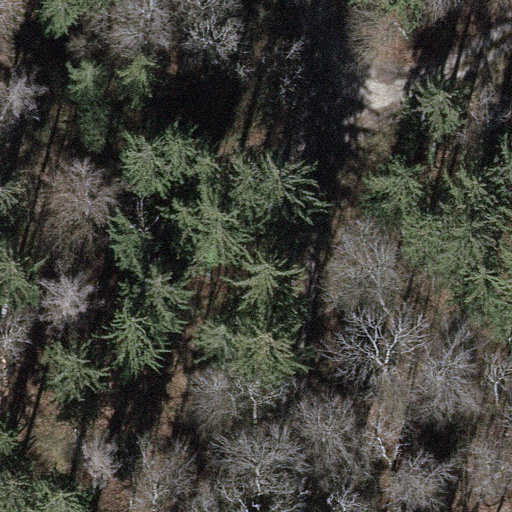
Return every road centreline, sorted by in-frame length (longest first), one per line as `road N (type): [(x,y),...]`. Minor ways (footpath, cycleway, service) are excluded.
road 1 (track): [(298,511),(328,152)]
road 2 (track): [(328,152),(165,180),(0,227)]
road 3 (track): [(328,152),(511,22)]
road 4 (track): [(325,0),(328,152)]
